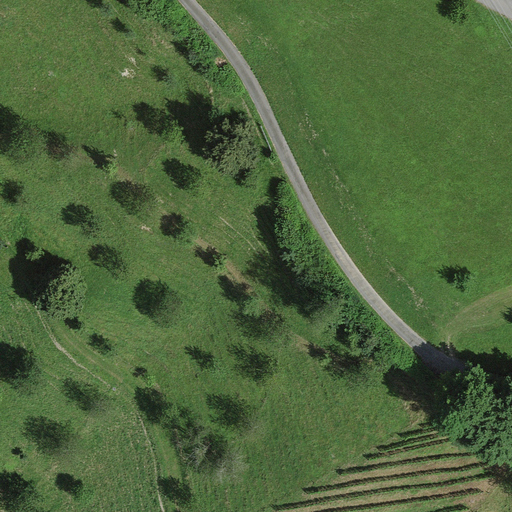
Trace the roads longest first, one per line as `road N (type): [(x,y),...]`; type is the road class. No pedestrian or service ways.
road 1 (residential): [(186,0),(233,54),(320,223),(383,311),(439,361),(511,387)]
road 2 (track): [(178,511),(163,435),(143,386),(75,330),(0,213)]
